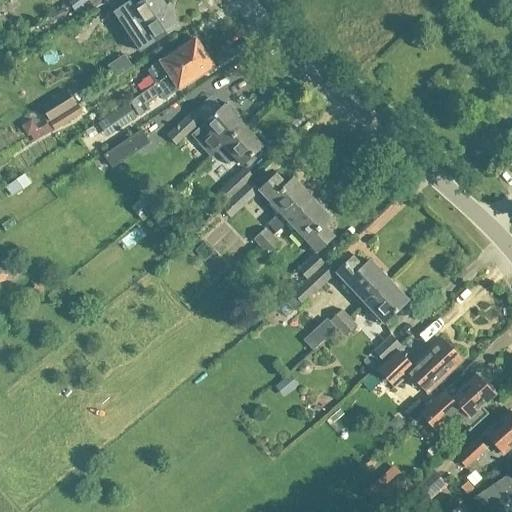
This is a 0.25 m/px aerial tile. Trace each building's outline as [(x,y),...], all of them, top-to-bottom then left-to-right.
[(125,30),(165,5),(161,0),(141,0),(132,7),(128,1),(113,11),(125,30)] [(153,41),(178,24),(165,5),(125,30),(127,32),(134,43),(139,51),(153,41)] [(203,52),(193,37),(146,69),(149,73),(141,78),(144,83),(137,87),(141,93),(203,52)] [(35,66),(48,85),(83,62),(71,42),(35,66)] [(162,99),(212,66),(203,52),(141,93),(129,101),(139,116),(150,109),(146,104),(159,95),(162,99)] [(66,90),(40,106),(49,121),(76,106),(66,90)] [(122,107),(130,119),(136,115),(129,103),(122,107)] [(242,125),(223,104),(202,123),(209,131),(197,143),(209,156),(214,152),(242,125)] [(54,129),(82,112),(78,105),(50,122),(30,134),(34,140),(54,128),(54,129)] [(173,143),(199,120),(191,111),(165,134),(173,143)] [(240,164),(261,145),(242,125),(214,152),(226,165),(234,158),(240,164)] [(97,126),(85,133),(93,146),(105,140),(97,126)] [(112,167),(147,143),(139,131),(104,155),(112,167)] [(218,190),(227,200),(249,179),(252,176),(244,167),(218,190)] [(24,173),(5,187),(11,197),(31,183),(24,173)] [(275,232),(287,220),(310,198),(292,178),(284,185),(274,175),(259,189),(259,190),(269,201),(266,203),(275,213),(266,222),(275,232)] [(259,190),(259,189),(249,179),(227,200),(219,207),(229,217),(259,190)] [(148,189),(129,205),(141,218),(159,202),(148,189)] [(321,227),(330,219),(310,198),(287,220),(295,228),(292,231),(302,242),(304,240),(315,251),(330,237),(321,227)] [(209,246),(222,236),(212,223),(199,233),(209,246)] [(253,238),(260,245),(272,234),(265,226),(253,238)] [(280,242),(272,234),(260,245),(268,253),(280,242)] [(315,272),(324,264),(314,253),(296,269),(306,280),(315,272)] [(364,303),(388,281),(368,260),(361,267),(351,256),(336,270),(345,283),(342,286),(353,297),(356,294),(364,303)] [(291,294),(301,304),(334,274),(324,264),(315,272),(306,280),(291,294)] [(383,323),(406,301),(388,281),(364,303),(371,310),(368,313),(378,324),(382,321),(383,323)] [(337,329),(348,318),(341,310),(329,321),(337,329)] [(344,336),(355,325),(348,318),(337,329),(344,336)] [(382,361),(399,345),(390,335),(372,351),(382,361)] [(427,394),(463,361),(440,337),(410,365),(396,350),(376,369),(395,388),(409,375),(412,377),(411,387),(420,387),(427,394)] [(475,374),(457,390),(451,383),(418,413),(433,430),(452,413),(468,430),(485,414),(478,405),(492,393),(475,374)] [(501,454),(511,444),(511,414),(510,413),(493,427),(492,425),(457,457),(465,467),(486,450),(485,449),(491,443),(501,454)] [(394,417),(387,423),(395,432),(405,425),(400,418),(394,417)] [(433,470),(400,501),(410,511),(416,511),(446,484),(433,470)] [(401,472),(378,494),(388,506),(412,484),(401,472)] [(511,511),(511,472),(483,492),(474,499),(483,511),(511,511)] [(468,481),(460,487),(467,495),(474,488),(468,481)]
